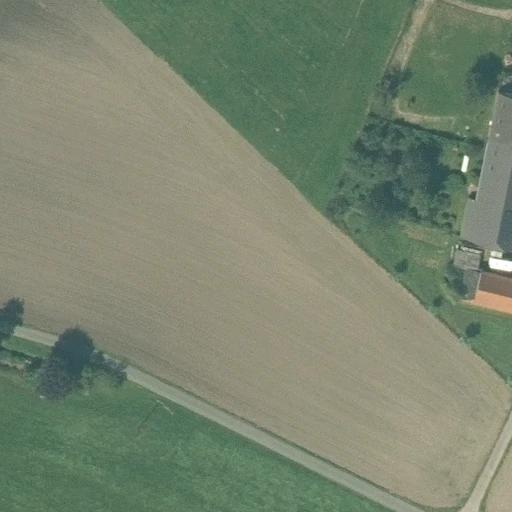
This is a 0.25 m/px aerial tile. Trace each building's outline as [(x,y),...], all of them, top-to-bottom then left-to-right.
[(511,93),(498,91),(489,137),(511,142),(511,93)] [(511,142),(489,137),(488,139),(489,139),(476,199),(468,198),(461,236),(468,238),(511,246),(511,142)] [(482,251),(484,241),(465,238),(464,247),(482,251)] [(481,254),(461,250),(461,251),(457,250),(454,266),(466,269),(467,268),(478,270),(481,254)] [(478,270),(467,268),(466,269),(459,299),(492,307),(499,276),(478,270)] [(511,278),(499,276),(492,307),(511,311),(511,278)]
